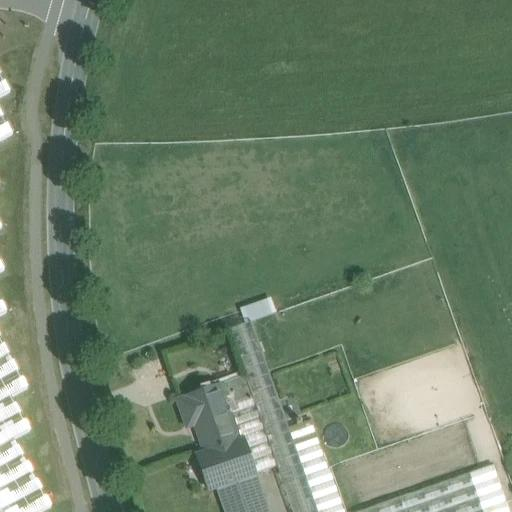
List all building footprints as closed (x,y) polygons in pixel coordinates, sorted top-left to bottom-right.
[(268,373),(251,323),(228,331),(244,377),(252,399),(276,469),(290,511),(316,511),(288,430),(268,373)] [(244,377),(185,398),(185,399),(177,402),(187,429),(195,426),(208,465),(200,467),(209,492),(217,489),(216,488),(254,475),(248,457),(245,458),(230,414),(239,411),(236,405),(252,399),(244,377)] [(252,399),(236,405),(239,411),(230,414),(245,458),(248,457),(254,475),(255,476),(276,469),(252,399)] [(507,511),(492,467),(360,511),(344,511),(314,421),(288,430),(316,511),(507,511)] [(254,475),(216,488),(217,489),(224,511),(266,511),(255,476),(254,475)]
